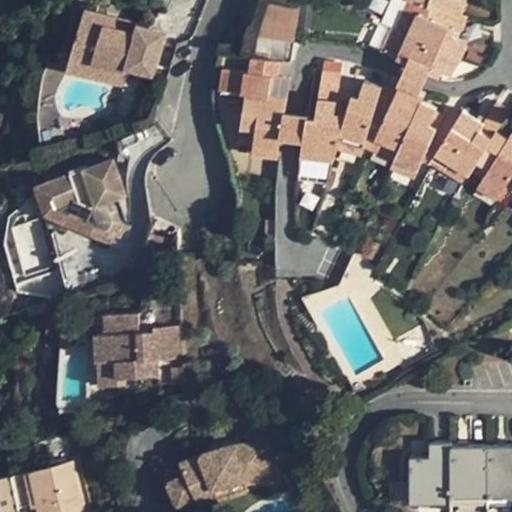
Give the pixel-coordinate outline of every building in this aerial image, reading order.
[(407,0),(396,27),(400,30),(403,31),(412,8),(419,10),(422,1),(418,0),(407,0)] [(418,0),(422,1),(462,14),(466,0),(418,0)] [(412,8),(403,31),(459,57),(461,58),(468,41),(459,37),(454,35),(456,26),(461,29),(465,15),(462,14),(422,1),(419,10),(412,8)] [(267,2),(256,54),(288,61),(300,9),(267,2)] [(86,11),(72,54),(128,72),(129,68),(156,76),(167,36),(136,26),(133,35),(106,27),(109,17),(86,11)] [(136,26),(109,17),(106,27),(133,35),(136,26)] [(381,49),(390,54),(400,30),(396,27),(391,25),(381,49)] [(403,31),(400,30),(390,54),(407,61),(411,54),(432,64),(429,71),(434,72),(437,67),(452,73),(459,57),(403,31)] [(123,85),(128,72),(72,54),(68,68),(123,85)] [(420,92),(429,71),(432,64),(411,54),(407,61),(398,81),(399,82),(397,88),(384,84),(384,86),(368,132),(375,134),(373,139),(398,149),(421,99),(423,100),(425,94),(420,92)] [(288,96),(278,95),(269,94),(272,76),(279,77),(281,60),(252,56),(250,69),(225,67),(222,87),(246,91),(239,140),(254,143),(280,147),(282,135),(303,139),(299,180),(327,184),(338,148),(340,137),(352,93),(354,86),(341,83),(342,72),(324,69),(317,116),(286,111),(288,96)] [(326,58),(324,69),(342,72),(343,61),(326,58)] [(278,95),(279,77),(272,76),(269,94),(278,95)] [(365,81),(362,89),(361,95),(352,93),(340,137),(364,144),(368,132),(384,86),(365,81)] [(362,89),(354,86),(352,93),(361,95),(362,89)] [(398,149),(394,157),(419,168),(423,159),(430,162),(436,151),(460,114),(447,107),(445,112),(442,118),(434,114),(437,109),(438,107),(423,100),(421,99),(398,149)] [(463,109),(460,114),(436,151),(448,159),(470,172),(471,170),(497,130),(511,109),(497,100),(483,122),(463,109)] [(445,112),(437,109),(434,114),(442,118),(445,112)] [(471,170),(483,178),(503,190),(506,185),(511,188),(511,187),(511,131),(509,137),(497,130),(471,170)] [(364,144),(394,157),(398,149),(373,139),(375,134),(368,132),(364,144)] [(361,155),(364,144),(340,137),(338,148),(361,155)] [(279,155),(280,147),(254,143),(253,151),(279,155)] [(415,177),(419,168),(394,157),(391,166),(415,177)] [(464,182),(470,172),(448,159),(443,168),(464,182)] [(128,225),(107,162),(46,181),(55,208),(81,200),(84,210),(93,207),(98,224),(92,236),(116,247),(128,225)] [(498,198),(503,190),(483,178),(478,185),(498,198)] [(352,244),(340,281),(342,282),(370,292),(379,269),(358,247),(352,244)] [(319,308),(348,294),(342,282),(340,281),(301,273),(319,308)] [(107,313),(108,331),(97,331),(98,360),(118,360),(119,376),(157,375),(156,359),(179,358),(178,327),(153,327),(152,311),(107,313)] [(433,348),(425,331),(399,343),(409,361),(433,348)] [(186,497),(198,492),(212,484),(223,480),(248,478),(250,483),(262,480),(262,476),(276,475),(275,451),(267,437),(252,439),(253,446),(237,447),(233,442),(208,446),(208,449),(185,460),(187,464),(170,474),(177,491),(182,497),(186,497)] [(410,501),(451,501),(451,444),(451,440),(431,439),(431,454),(410,455),(410,501)] [(472,444),(451,444),(451,501),(487,503),(489,444),(472,444)] [(511,444),(489,444),(487,503),(511,503),(511,444)] [(15,470),(23,502),(42,498),(43,504),(45,511),(88,511),(75,456),(15,470)] [(291,465),(295,472),(304,469),(300,462),(291,465)] [(295,472),(302,488),(310,483),(304,469),(295,472)] [(23,502),(15,470),(0,473),(0,511),(14,511),(24,510),(24,508),(23,502)] [(251,490),(250,483),(248,478),(223,480),(212,484),(198,492),(202,501),(226,493),(251,490)] [(313,490),(310,483),(302,488),(305,493),(313,490)] [(42,498),(23,502),(24,508),(43,504),(42,498)]
